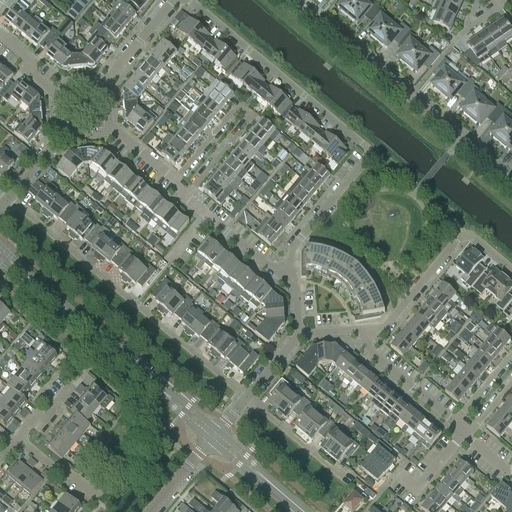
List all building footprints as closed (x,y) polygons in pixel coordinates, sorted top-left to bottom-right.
[(13,27),(25,13),(17,6),(20,2),(17,0),(13,0),(6,9),(11,13),(4,20),(13,27)] [(137,14),(148,0),(131,0),(127,5),(137,14)] [(340,12),(346,17),(360,0),(344,0),(337,9),(338,9),(339,8),(341,10),(340,12)] [(365,14),(370,18),(378,8),(373,4),(371,7),(362,0),(360,0),(346,17),(352,22),(354,20),(357,23),(356,24),(356,25),(365,14)] [(417,3),(413,0),(412,0),(408,5),(412,8),(417,3)] [(443,0),(442,3),(457,10),(461,1),(458,0),(443,0)] [(112,11),(128,24),(136,16),(120,2),(112,11)] [(457,10),(442,3),(438,12),(436,12),(453,20),(457,10)] [(378,8),(370,18),(375,23),(367,33),(367,34),(368,32),(371,35),(370,37),(376,42),(390,25),(392,21),(383,14),(384,13),(378,8)] [(107,20),(121,33),(128,24),(112,11),(106,19),(107,20)] [(452,23),(453,20),(436,12),(431,23),(450,31),(453,23),(452,23)] [(25,13),(13,27),(21,34),(31,22),(23,15),(25,13)] [(187,40),(200,24),(193,18),(189,22),(184,17),(174,29),(187,40)] [(496,26),(493,28),(504,43),(511,37),(511,33),(502,19),(495,24),(496,26)] [(67,21),(57,33),(62,37),(72,25),(73,25),(68,20),(67,21)] [(92,29),(107,42),(110,44),(113,39),(115,41),(121,33),(107,20),(101,28),(96,24),(92,29)] [(29,41),(41,26),(39,28),(31,22),(21,34),(29,41)] [(200,24),(187,40),(201,51),(210,39),(205,35),(208,31),(200,24)] [(394,39),(400,43),(409,31),(401,24),(396,30),(390,25),(376,42),(382,47),(383,45),(386,48),(385,49),(386,49),(394,39)] [(41,26),(29,41),(37,48),(43,40),(48,44),(57,33),(52,29),(49,33),(41,26)] [(485,33),(498,53),(507,47),(504,43),(493,28),(485,33)] [(110,44),(107,42),(92,29),(87,35),(92,39),(86,46),(102,59),(103,59),(101,58),(108,50),(106,48),(110,44)] [(405,66),(419,49),(410,42),(411,41),(411,40),(413,37),(408,33),(409,31),(400,43),(405,47),(396,58),(397,58),(398,57),(401,59),(399,61),(405,66)] [(57,33),(48,44),(53,47),(46,55),(54,62),(52,64),(53,64),(66,48),(58,41),(62,37),(57,33)] [(498,53),(485,33),(477,39),(490,58),(498,53)] [(210,39),(201,51),(214,62),(227,47),(219,40),(216,44),(210,39)] [(466,44),(478,61),(480,65),(490,58),(477,39),(474,41),(473,40),(466,44)] [(156,50),(169,61),(176,53),(163,42),(156,50)] [(77,56),(78,69),(86,68),(89,70),(93,69),(96,67),(102,59),(86,46),(88,48),(82,56),(77,56)] [(227,47),(214,62),(222,68),(220,70),(227,75),(237,62),(232,57),(235,53),(227,47)] [(78,69),(77,56),(72,57),(64,50),(66,48),(53,64),(61,70),(64,72),(67,72),(70,70),(78,69)] [(427,53),(420,48),(419,49),(405,66),(411,71),(413,69),(416,72),(415,73),(415,74),(424,63),(429,68),(439,56),(430,49),(427,53)] [(169,61),(156,50),(150,58),(163,69),(164,67),(169,61)] [(143,66),(156,77),(161,71),(164,73),(167,70),(164,67),(163,69),(150,58),(143,66)] [(195,59),(191,63),(197,68),(200,64),(195,59)] [(439,95),(455,76),(445,69),(449,64),(443,60),(434,71),(439,76),(430,86),(431,87),(432,85),(435,88),(433,90),(439,95)] [(243,86),(256,71),(248,64),(245,68),(239,63),(229,75),(243,86)] [(156,77),(143,66),(137,74),(150,85),(151,83),(156,77)] [(185,67),(181,71),(189,77),(193,73),(188,69),(187,69),(185,67)] [(200,68),(193,76),(199,80),(205,72),(200,68)] [(0,97),(2,99),(13,85),(9,81),(13,77),(5,70),(0,75),(0,90),(0,91),(0,97)] [(256,71),(243,86),(256,97),(266,86),(260,81),(263,77),(256,71)] [(504,75),(500,72),(495,77),(499,81),(504,75)] [(130,81),(143,92),(148,86),(151,89),(154,86),(151,83),(150,85),(137,74),(130,81)] [(458,92),(463,96),(473,84),(468,80),(464,84),(455,76),(439,95),(446,100),(447,98),(450,101),(449,102),(458,92)] [(510,80),(506,77),(501,83),(505,86),(510,80)] [(123,106),(137,105),(136,101),(143,92),(130,81),(129,80),(122,88),(120,92),(121,95),(123,97),(123,106)] [(191,81),(188,85),(192,89),(196,85),(192,81),(191,81)] [(233,96),(220,85),(216,81),(210,88),(211,89),(209,92),(212,95),(213,93),(226,104),(233,96)] [(32,89),(31,89),(30,90),(22,84),(21,86),(16,82),(13,85),(2,99),(7,103),(10,99),(18,105),(20,103),(32,89)] [(469,119),(484,101),(475,93),(477,90),(472,86),(473,84),(463,96),(469,100),(460,111),(461,110),(464,112),(463,114),(469,119)] [(187,85),(182,90),(187,94),(192,89),(188,85),(187,85)] [(266,86),(256,97),(269,108),(282,93),(274,86),(271,90),(266,86)] [(202,97),(220,112),(226,104),(213,93),(212,95),(209,92),(211,89),(210,88),(202,97)] [(29,114),(41,113),(41,105),(42,102),(42,99),(40,96),(32,89),(20,103),(28,110),(29,114)] [(181,92),(174,100),(179,104),(186,96),(181,92)] [(282,93),(269,108),(283,120),(293,108),(287,103),(290,99),(282,93)] [(220,112),(202,97),(197,103),(198,104),(196,108),(199,110),(200,109),(213,119),(220,112)] [(488,116),(493,121),(503,109),(497,104),(494,109),(484,101),(469,119),(475,124),(477,123),(479,125),(478,126),(479,127),(488,116)] [(137,105),(123,106),(124,115),(123,117),(123,121),(125,124),(133,131),(135,129),(145,116),(137,109),(137,105)] [(194,116),(207,127),(213,119),(200,109),(199,110),(194,116)] [(298,132),(311,117),(303,110),(300,114),(294,109),(283,122),(289,128),(291,126),(298,132)] [(498,144),(511,127),(511,124),(507,120),(511,116),(503,109),(493,121),(498,125),(489,136),(490,136),(491,135),(494,137),(492,139),(498,144)] [(149,112),(145,116),(153,122),(156,118),(149,112)] [(167,112),(163,117),(168,121),(171,118),(172,116),(170,115),(167,112)] [(41,113),(29,114),(29,119),(22,127),(20,125),(20,126),(36,139),(43,131),(44,128),(44,124),(42,122),(41,113)] [(207,127),(194,116),(189,113),(184,119),(185,120),(183,123),(186,126),(187,124),(200,135),(207,127)] [(135,129),(143,136),(154,123),(153,122),(145,116),(135,129)] [(163,117),(156,124),(161,129),(168,121),(163,117)] [(311,117),(298,132),(311,143),(321,132),(315,127),(319,123),(311,117)] [(181,132),(194,143),(200,135),(187,124),(186,126),(183,123),(185,120),(184,119),(176,128),(181,132)] [(268,139),(270,137),(273,140),(270,143),(272,144),(280,135),(262,120),(255,128),(268,139)] [(36,139),(20,126),(13,134),(28,146),(34,138),(36,139)] [(511,127),(498,144),(505,149),(506,147),(509,150),(508,151),(511,146),(511,127)] [(249,136),(262,147),(266,151),(272,144),(270,143),(273,140),(270,137),(268,139),(255,128),(249,136)] [(194,143),(181,132),(175,138),(172,135),(170,139),(173,141),(174,140),(187,151),(194,143)] [(321,132),(311,143),(325,154),(337,139),(330,132),(327,136),(321,132)] [(166,136),(161,142),(163,144),(168,148),(173,141),(170,139),(166,136)] [(249,136),(242,144),(255,155),(257,153),(260,156),(263,158),(265,156),(263,155),(266,151),(262,147),(249,136)] [(337,139),(325,154),(332,160),(331,162),(337,167),(348,154),(342,149),(345,145),(337,139)] [(168,148),(181,159),(187,151),(174,140),(173,141),(168,148)] [(181,159),(168,148),(163,144),(158,149),(157,148),(154,150),(164,159),(170,164),(174,167),(181,159)] [(236,152),(249,163),(254,156),(257,159),(260,156),(257,153),(255,155),(242,144),(236,152)] [(291,144),(286,149),(298,159),(302,154),(291,144)] [(3,147),(0,151),(0,178),(1,179),(14,164),(5,156),(9,152),(3,147)] [(86,151),(87,165),(90,165),(98,172),(110,158),(111,157),(103,150),(100,148),(97,148),(94,150),(86,151)] [(87,165),(86,151),(77,152),(74,150),(71,151),(68,153),(61,161),(76,174),(83,166),(87,165)] [(288,155),(282,150),(275,158),(281,163),(288,155)] [(236,152),(229,159),(242,170),(244,169),(247,171),(244,175),(245,176),(253,166),(249,163),(236,152)] [(315,155),(311,160),(316,165),(320,160),(315,155)] [(110,158),(98,172),(106,178),(118,164),(110,158)] [(229,159),(223,167),(240,182),(245,176),(244,175),(247,171),(244,169),(242,170),(229,159)] [(76,174),(61,161),(62,162),(56,170),(70,182),(76,174)] [(274,162),(270,166),(275,170),(279,166),(274,162)] [(331,162),(327,167),(333,172),(337,167),(331,162)] [(118,164),(106,178),(103,183),(109,188),(113,183),(114,185),(126,171),(118,164)] [(284,165),(280,170),(285,174),(289,170),(284,165)] [(308,169),(305,173),(308,175),(310,174),(323,184),(329,176),(316,166),(311,172),(308,169)] [(240,182),(223,167),(216,175),(229,186),(231,184),(234,187),(231,190),(234,193),(242,184),(240,182)] [(118,196),(134,177),(126,171),(114,185),(113,183),(109,188),(112,191),(118,196)] [(253,186),(253,187),(253,188),(254,188),(255,189),(256,190),(257,190),(257,191),(257,190),(258,190),(258,189),(259,188),(260,187),(261,186),(262,185),(263,184),(264,183),(265,182),(266,182),(266,181),(267,181),(267,180),(268,179),(268,178),(267,177),(266,176),(266,177),(265,176),(264,175),(264,174),(263,174),(262,173),(261,173),(261,174),(260,175),(259,175),(259,176),(257,178),(256,179),(255,180),(255,181),(256,182),(257,182),(254,185),(253,186)] [(300,179),(316,192),(323,184),(310,174),(308,175),(305,173),(300,179)] [(210,183),(223,194),(228,188),(231,190),(234,187),(231,184),(229,186),(216,175),(210,183)] [(134,177),(118,196),(125,201),(128,196),(130,198),(141,184),(134,177)] [(316,192),(300,179),(292,188),(295,191),(297,189),(310,200),(316,192)] [(36,200),(50,184),(45,180),(44,182),(41,180),(28,194),(36,200)] [(270,182),(264,189),(268,192),(274,186),(270,182)] [(223,194),(210,183),(203,191),(206,194),(212,199),(221,206),(227,198),(223,194)] [(44,218),(59,200),(53,194),(57,190),(50,184),(36,200),(35,202),(44,210),(41,214),(44,218)] [(134,209),(149,191),(141,184),(130,198),(128,196),(125,201),(134,209)] [(287,195),(303,208),(310,200),(297,189),(295,191),(292,188),(287,195)] [(262,199),(268,192),(264,189),(258,195),(262,199)] [(149,191),(134,209),(140,214),(144,209),(146,211),(157,197),(149,191)] [(303,208),(287,195),(279,204),(282,207),(284,205),(296,216),(303,208)] [(165,204),(157,197),(146,211),(144,209),(140,214),(150,222),(165,204)] [(59,200),(44,218),(48,221),(52,216),(57,220),(58,219),(62,222),(76,206),(75,208),(70,204),(68,207),(59,200)] [(173,210),(165,204),(150,222),(156,227),(160,223),(161,224),(173,210)] [(277,213),(290,224),(296,216),(284,205),(282,207),(279,204),(274,210),(277,213)] [(76,206),(62,222),(67,226),(66,228),(71,232),(67,236),(71,239),(85,222),(79,216),(83,212),(76,206)] [(165,235),(180,217),(173,210),(161,224),(160,223),(156,227),(159,230),(165,235)] [(118,212),(114,216),(120,221),(123,217),(118,212)] [(290,224),(277,213),(272,219),(269,216),(266,220),(269,222),(271,221),(283,231),(290,224)] [(180,217),(165,235),(173,242),(189,223),(180,217)] [(277,239),(283,231),(271,221),(269,222),(266,220),(261,226),(277,239)] [(125,225),(130,229),(133,225),(128,221),(125,225)] [(89,244),(102,228),(101,229),(96,225),(94,228),(85,222),(71,239),(74,242),(78,238),(83,242),(84,241),(89,244)] [(138,230),(133,225),(130,229),(135,234),(138,230)] [(251,231),(255,235),(257,237),(270,247),(277,239),(261,226),(256,231),(253,229),(251,231)] [(102,228),(89,244),(93,248),(92,249),(97,254),(93,258),(97,261),(112,243),(105,238),(109,233),(102,228)] [(152,236),(146,243),(151,247),(157,240),(152,236)] [(205,260),(216,247),(208,240),(197,254),(203,259),(205,260)] [(112,243),(97,261),(100,264),(104,260),(109,264),(110,262),(115,266),(128,250),(121,245),(118,249),(112,243)] [(213,267),(224,253),(216,247),(205,260),(203,259),(199,264),(203,266),(207,262),(213,267)] [(328,275),(337,278),(342,282),(356,265),(344,257),(333,253),(321,249),(305,247),(305,250),(303,250),(301,252),(301,278),(306,278),(306,270),(313,269),(322,273),(321,275),(327,277),(328,275)] [(478,265),(483,259),(480,257),(480,255),(478,253),(476,252),(473,252),(471,249),(456,267),(465,275),(460,280),(470,288),(485,270),(478,265)] [(128,250),(115,266),(119,270),(118,271),(123,275),(119,280),(123,283),(138,265),(131,260),(134,256),(128,250)] [(224,253),(213,267),(219,272),(221,273),(232,260),(224,253)] [(225,285),(240,266),(232,260),(221,273),(219,272),(215,277),(218,279),(225,285)] [(138,265),(123,283),(127,286),(130,282),(135,286),(136,284),(141,288),(155,272),(148,266),(144,270),(138,265)] [(356,265),(342,282),(348,287),(353,296),(351,297),(354,302),(356,301),(361,309),(362,316),(354,318),(355,322),(380,318),(382,316),(381,313),(384,313),(379,298),(374,287),(374,286),(367,276),(357,266),(356,265)] [(240,266),(225,285),(231,290),(235,285),(236,286),(248,273),(240,266)] [(184,267),(180,271),(185,275),(188,271),(184,267)] [(491,295),(505,278),(501,274),(500,274),(495,270),(487,281),(482,277),(472,288),(481,295),(485,290),(491,295)] [(240,298),(256,279),(248,273),(236,286),(235,285),(231,290),(240,298)] [(196,277),(192,282),(197,286),(201,281),(196,277)] [(505,278),(491,295),(499,302),(495,306),(502,311),(511,300),(506,296),(511,288),(511,284),(510,282),(510,281),(505,278)] [(256,279),(240,298),(248,304),(252,299),(263,286),(256,279)] [(160,314),(175,296),(168,291),(172,286),(165,280),(151,296),(156,301),(155,302),(160,306),(156,311),(160,314)] [(450,307),(453,304),(450,301),(455,295),(442,284),(436,292),(449,303),(447,305),(450,307)] [(263,286),(252,299),(260,306),(261,305),(271,292),(263,286)] [(261,305),(265,308),(265,309),(283,307),(282,301),(280,300),(279,300),(271,293),(272,292),(271,292),(261,305)] [(429,300),(442,311),(447,305),(449,303),(436,292),(429,300)] [(220,295),(215,301),(220,305),(225,300),(220,295)] [(175,296),(160,314),(164,317),(167,313),(172,317),(173,315),(178,319),(190,304),(191,304),(192,302),(185,297),(181,301),(175,296)] [(429,300),(423,308),(440,323),(447,315),(442,311),(429,300)] [(511,301),(502,313),(509,319),(511,314),(511,301)] [(227,302),(223,307),(228,311),(232,306),(227,302)] [(186,336),(201,318),(193,311),(195,308),(191,304),(190,304),(178,319),(182,322),(181,324),(186,328),(182,332),(186,336)] [(0,323),(1,324),(9,314),(0,305),(0,323)] [(266,321),(284,319),(283,307),(265,309),(266,321)] [(235,308),(231,313),(236,318),(241,312),(235,308)] [(423,308),(416,316),(429,327),(434,330),(440,323),(423,308)] [(476,313),(470,320),(471,322),(475,325),(477,322),(474,320),(478,315),(476,313)] [(244,315),(239,320),(244,324),(248,319),(244,315)] [(416,316),(410,324),(422,334),(421,336),(424,339),(427,335),(424,333),(429,327),(416,316)] [(204,341),(216,326),(211,322),(209,325),(201,318),(186,336),(190,339),(193,334),(198,338),(200,337),(204,341)] [(262,325),(275,335),(282,326),(282,327),(284,325),(284,319),(266,321),(263,325),(262,325)] [(410,324),(403,332),(416,342),(421,336),(422,334),(410,324)] [(489,334),(492,336),(490,338),(503,349),(510,341),(497,330),(491,324),(485,331),(489,334)] [(275,335),(262,325),(257,331),(253,328),(251,330),(268,344),(275,335)] [(212,357),(227,340),(219,333),(221,330),(216,326),(204,341),(208,344),(207,346),(212,350),(208,354),(212,357)] [(403,332),(397,339),(409,350),(408,352),(411,354),(414,351),(411,348),(416,342),(403,332)] [(12,333),(9,337),(13,341),(17,337),(12,333)] [(449,333),(444,339),(449,343),(454,337),(449,333)] [(484,346),(497,357),(503,349),(490,338),(492,336),(489,334),(486,337),(489,340),(484,346)] [(409,350),(397,339),(390,348),(403,358),(408,352),(409,350)] [(227,340),(212,357),(216,361),(219,356),(224,360),(226,359),(230,362),(240,351),(244,346),(237,340),(233,345),(227,340)] [(34,353),(50,365),(57,357),(42,344),(34,353)] [(244,346),(240,351),(248,357),(252,353),(244,346)] [(317,347),(318,365),(331,364),(329,346),(317,347)] [(329,346),(331,364),(335,367),(346,355),(345,354),(345,355),(336,348),(337,347),(335,346),(330,346),(329,346)] [(451,346),(448,350),(452,354),(456,350),(451,346)] [(477,354),(490,364),(497,357),(484,346),(479,352),(477,354)] [(303,359),(315,369),(316,369),(315,369),(318,365),(317,347),(312,348),(310,350),(303,359)] [(436,347),(430,354),(436,359),(442,351),(436,347)] [(471,361),(484,372),(490,364),(477,354),(479,352),(476,349),(473,353),(476,355),(471,361)] [(248,357),(240,351),(230,362),(225,368),(229,371),(232,367),(237,371),(238,370),(244,376),(259,358),(252,353),(248,357)] [(28,361),(43,374),(50,365),(34,353),(28,361)] [(445,353),(441,358),(449,364),(453,359),(445,353)] [(344,375),(354,362),(346,355),(335,367),(344,375)] [(315,369),(303,359),(295,368),(308,379),(315,369)] [(21,370),(36,382),(43,374),(28,361),(21,370)] [(464,369),(477,380),(484,372),(471,361),(466,368),(464,369)] [(352,382),(362,369),(354,362),(344,375),(352,382)] [(463,371),(458,377),(471,388),(477,380),(464,369),(466,368),(462,365),(460,368),(463,371)] [(457,366),(452,372),(458,377),(463,371),(460,368),(457,366)] [(359,388),(370,375),(362,369),(352,382),(358,387),(359,388)] [(14,378),(29,391),(36,382),(21,370),(14,378)] [(341,383),(343,380),(348,385),(351,382),(343,375),(338,381),(341,383)] [(359,388),(358,387),(355,390),(358,393),(356,396),(361,390),(367,395),(378,382),(370,375),(359,388)] [(458,377),(453,383),(451,385),(464,396),(471,388),(458,377)] [(7,386),(26,402),(23,399),(29,391),(14,378),(7,386)] [(277,413),(292,395),(287,391),(290,388),(281,380),(270,394),(274,398),(269,405),(272,408),(277,413)] [(449,381),(447,384),(450,387),(444,393),(457,404),(464,396),(451,385),(453,383),(449,381)] [(375,401),(386,388),(378,382),(367,395),(373,400),(375,401)] [(327,388),(324,392),(327,394),(333,388),(329,385),(327,388)] [(4,398),(19,410),(26,402),(7,386),(7,387),(10,390),(4,398)] [(85,395),(100,407),(107,399),(92,386),(85,395)] [(375,401),(373,400),(371,403),(374,406),(380,411),(394,395),(386,388),(375,401)] [(330,391),(327,394),(332,399),(336,395),(330,391)] [(78,403),(93,416),(100,407),(85,395),(78,403)] [(299,413),(308,402),(299,395),(296,399),(292,395),(277,413),(282,417),(282,416),(286,419),(294,409),(299,413)] [(401,401),(394,395),(380,411),(386,416),(389,413),(391,414),(401,401)] [(0,402),(0,408),(13,419),(19,410),(4,398),(0,402)] [(391,414),(389,413),(386,416),(390,419),(396,424),(399,421),(409,408),(401,401),(391,414)] [(303,435),(318,417),(309,410),(312,406),(308,402),(299,413),(303,417),(295,427),(298,430),(303,435)] [(93,416),(78,403),(70,412),(74,415),(75,414),(86,424),(87,424),(93,416)] [(499,412),(511,422),(511,409),(506,404),(499,412)] [(13,419),(0,408),(0,422),(5,427),(13,419)] [(406,427),(417,414),(409,408),(399,421),(405,426),(406,427)] [(506,431),(504,432),(507,435),(510,432),(507,429),(511,423),(511,422),(499,412),(493,420),(506,431)] [(68,423),(83,436),(90,427),(87,424),(86,424),(75,414),(74,415),(68,423)] [(406,427),(405,426),(402,429),(405,432),(408,429),(414,434),(425,421),(417,414),(406,427)] [(325,435),(333,424),(329,421),(326,424),(318,417),(303,435),(308,439),(308,438),(312,441),(320,431),(325,435)] [(365,418),(361,422),(367,427),(370,423),(365,418)] [(506,431),(493,420),(486,428),(499,439),(504,432),(506,431)] [(422,440),(433,428),(425,421),(414,434),(412,437),(418,442),(420,439),(422,440)] [(61,431),(76,444),(83,436),(68,423),(61,431)] [(329,456),(343,439),(335,432),(337,429),(333,425),(334,424),(333,424),(325,435),(329,439),(321,448),(324,451),(324,452),(329,456)] [(373,425),(369,429),(374,433),(378,429),(373,425)] [(418,442),(421,445),(427,450),(441,434),(433,428),(422,440),(420,439),(418,442)] [(364,430),(360,435),(365,439),(366,438),(369,434),(364,430)] [(54,439),(69,452),(76,444),(61,431),(54,439)] [(379,432),(376,435),(382,440),(385,437),(379,432)] [(412,437),(408,442),(414,447),(415,445),(418,442),(412,437)] [(69,452),(54,439),(47,448),(62,461),(69,452)] [(343,439),(329,456),(334,461),(334,460),(338,463),(346,453),(351,457),(359,447),(354,443),(352,446),(343,439)] [(370,456),(388,471),(392,466),(392,465),(395,462),(385,453),(388,450),(378,441),(375,445),(377,448),(370,456)] [(402,449),(398,453),(403,458),(407,453),(402,449)] [(388,471),(370,456),(363,465),(360,463),(357,466),(367,475),(370,471),(380,479),(383,476),(384,476),(388,471)] [(412,458),(409,462),(415,467),(418,463),(412,458)] [(468,485),(471,482),(467,479),(473,473),(460,462),(453,470),(466,481),(465,483),(468,485)] [(15,484),(27,469),(20,463),(7,478),(15,484)] [(27,469),(15,484),(22,490),(35,475),(27,469)] [(447,478),(460,489),(465,483),(466,481),(453,470),(447,478)] [(35,475),(22,490),(29,497),(42,482),(35,475)] [(460,489),(447,478),(440,486),(453,497),(452,498),(455,501),(458,498),(454,495),(460,489)] [(502,507),(511,495),(511,493),(501,485),(490,498),(502,507)] [(434,494),(446,504),(452,498),(453,497),(440,486),(434,494)] [(372,500),(375,497),(367,490),(364,494),(372,500)] [(219,505),(214,511),(215,511),(237,511),(235,510),(235,509),(215,492),(210,498),(219,505)] [(363,503),(366,499),(362,496),(359,499),(353,494),(343,506),(349,511),(353,511),(362,503),(363,503)] [(446,504),(434,494),(427,501),(439,511),(442,511),(441,511),(446,504)] [(59,503),(68,511),(77,511),(81,507),(66,495),(59,503)] [(479,495),(474,500),(479,504),(484,499),(479,495)] [(506,511),(511,511),(511,495),(502,507),(506,511)] [(439,511),(427,501),(420,510),(423,511),(439,511)] [(52,511),(68,511),(59,503),(52,511)]
